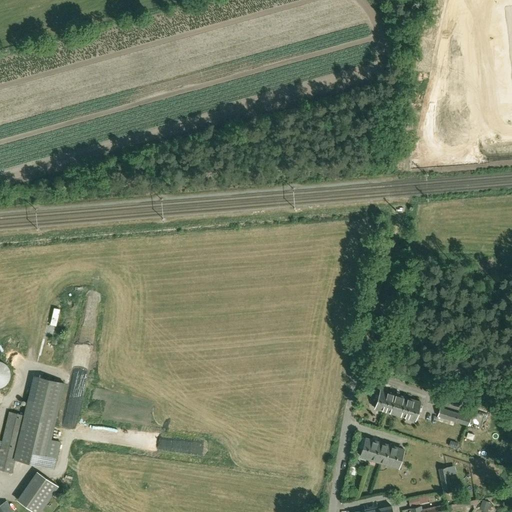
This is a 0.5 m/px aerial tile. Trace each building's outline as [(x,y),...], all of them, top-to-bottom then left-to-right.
[(52,324),(59,326),(62,308),(55,307),(52,324)] [(0,387),(2,387),(5,385),(7,384),(9,381),(10,379),(10,377),(10,374),(10,371),(9,369),(8,366),(6,364),(4,363),(1,361),(0,361),(0,387)] [(35,376),(26,416),(15,458),(53,468),(60,442),(50,440),(64,383),(35,376)] [(385,411),(390,392),(380,389),(374,408),(385,411)] [(401,396),(390,392),(385,411),(395,414),(401,396)] [(411,399),(401,396),(395,414),(405,417),(411,399)] [(421,402),(411,399),(405,417),(415,420),(421,402)] [(468,426),(471,417),(440,408),(437,416),(468,426)] [(0,468),(12,472),(15,458),(26,416),(9,412),(0,450),(0,468)] [(370,459),(375,441),(365,438),(360,456),(370,459)] [(384,444),(375,441),(370,459),(379,461),(384,444)] [(395,447),(384,444),(379,461),(389,464),(395,447)] [(404,450),(395,447),(389,464),(399,467),(404,450)] [(451,490),(447,467),(438,469),(443,492),(451,490)] [(33,511),(39,511),(57,485),(38,473),(19,502),(33,511)] [(412,507),(432,501),(430,494),(410,500),(412,507)] [(0,511),(12,511),(6,501),(0,503),(0,511)]
